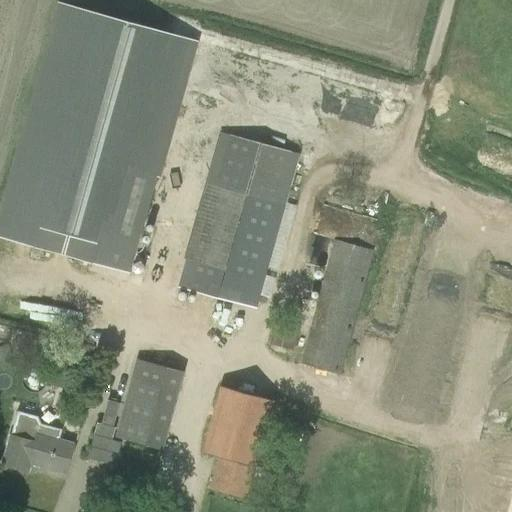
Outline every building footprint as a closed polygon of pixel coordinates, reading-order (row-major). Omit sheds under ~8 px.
[(128,274),(193,41),(162,33),(60,4),(0,218),(0,238),(71,258),(128,274)] [(254,310),(298,155),(219,133),(176,288),(254,310)] [(337,373),(370,251),(332,240),(299,363),(337,373)] [(0,302),(0,317),(16,317),(15,302),(0,302)] [(409,320),(395,320),(374,399),(375,424),(384,424),(407,430),(409,423),(420,422),(432,378),(438,356),(437,328),(428,326),(428,310),(413,306),(409,320)] [(297,326),(273,321),(267,345),(291,351),(297,326)] [(67,336),(51,385),(80,394),(96,346),(67,336)] [(182,372),(135,360),(113,438),(160,451),(182,372)] [(288,373),(285,386),(315,392),(318,380),(288,373)] [(219,387),(207,433),(202,452),(217,456),(208,489),(245,499),(272,402),(219,387)] [(96,424),(86,459),(113,466),(119,444),(110,441),(113,429),(111,429),(118,404),(107,401),(100,425),(96,424)] [(16,411),(7,446),(1,465),(27,472),(29,464),(64,474),(72,445),(57,441),(60,430),(39,424),(37,417),(16,411)] [(511,511),(511,442),(500,440),(479,511),(511,511)]
